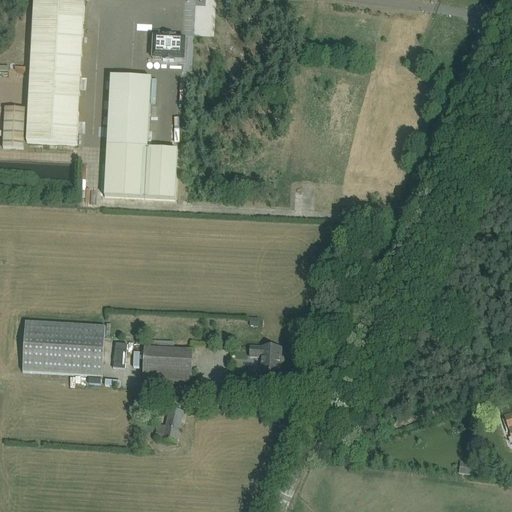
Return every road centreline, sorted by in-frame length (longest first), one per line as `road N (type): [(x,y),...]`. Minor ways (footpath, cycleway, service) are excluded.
road 1 (tertiary): [(279,511),(498,0)]
road 2 (track): [(305,449),(343,446),(511,390)]
